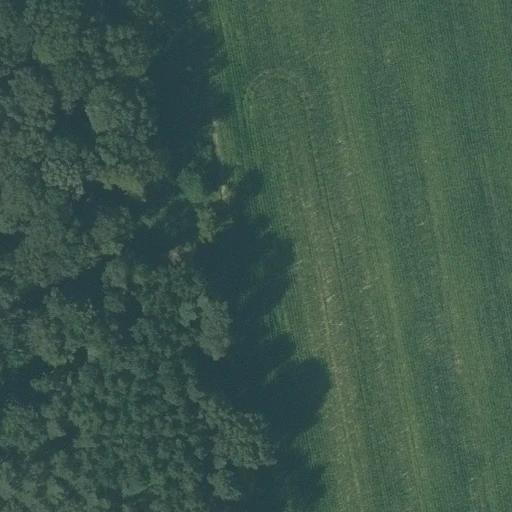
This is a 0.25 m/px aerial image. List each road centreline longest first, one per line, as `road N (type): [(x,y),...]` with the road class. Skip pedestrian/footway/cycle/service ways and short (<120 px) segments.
road 1 (track): [(202,0),(278,511)]
road 2 (track): [(0,402),(230,175)]
